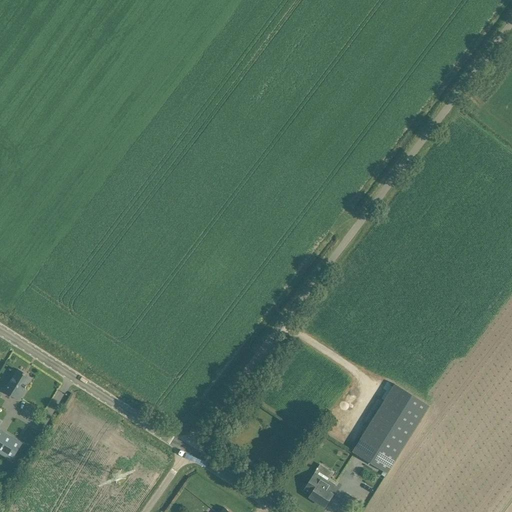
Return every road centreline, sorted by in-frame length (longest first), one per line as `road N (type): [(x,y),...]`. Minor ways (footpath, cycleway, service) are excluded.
road 1 (unclassified): [(189,449),(511,18)]
road 2 (tertiary): [(189,449),(0,327)]
